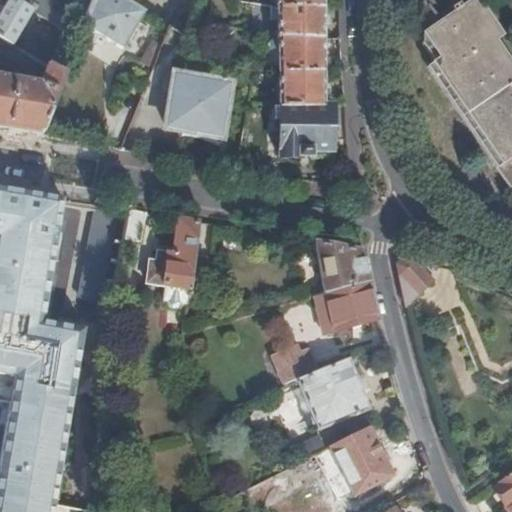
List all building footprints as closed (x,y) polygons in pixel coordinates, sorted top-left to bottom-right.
[(48,66),(54,70),(64,46),(45,36),(51,24),(12,0),(9,0),(0,17),(0,37),(23,52),(40,62),(48,66)] [(69,34),(78,39),(83,28),(92,0),(12,0),(51,24),(69,34)] [(120,49),(142,15),(117,0),(92,0),(83,28),(120,49)] [(479,0),(472,0),(463,7),(459,4),(451,10),(453,13),(422,35),(439,59),(432,65),(511,179),(511,61),(499,42),(505,37),(479,0)] [(326,39),(326,8),(280,8),(280,39),(326,39)] [(54,70),(65,76),(78,39),(69,34),(64,46),(54,70)] [(0,51),(17,62),(23,52),(0,37),(0,51)] [(326,72),(326,39),(280,39),(280,72),(326,72)] [(23,52),(17,62),(34,73),(40,62),(23,52)] [(0,129),(44,137),(65,76),(54,70),(48,66),(40,87),(0,80),(0,129)] [(280,72),(280,105),(326,106),(326,72),(280,72)] [(228,137),(236,86),(179,78),(171,130),(187,132),(186,138),(210,141),(210,136),(228,137)] [(334,149),(334,106),(326,106),(280,105),(279,159),(303,160),(303,158),(311,157),(312,149),(334,149)] [(333,158),(334,149),(312,149),(311,157),(333,158)] [(81,511),(54,509),(67,422),(66,422),(83,333),(41,326),(60,220),(0,207),(0,401),(10,405),(0,452),(0,511),(81,511)] [(140,242),(145,214),(129,211),(124,240),(140,242)] [(194,257),(199,222),(177,219),(173,255),(157,253),(156,263),(150,262),(147,285),(190,291),(194,257)] [(324,295),(367,283),(362,250),(315,243),(324,295)] [(212,259),(194,257),(190,291),(208,293),(212,259)] [(414,293),(430,279),(415,263),(402,260),(396,266),(398,275),(414,293)] [(414,293),(398,275),(403,303),(414,293)] [(331,331),(375,320),(367,283),(324,295),(331,331)] [(320,335),(331,331),(324,295),(312,298),(320,335)] [(270,356),(282,387),(297,381),(314,374),(304,349),(297,352),(295,346),(270,356)] [(369,409),(349,360),(314,374),(297,381),(318,430),(369,409)] [(390,477),(367,430),(327,450),(350,498),(390,477)] [(119,454),(114,443),(103,447),(108,459),(119,454)] [(467,482),(477,495),(501,478),(491,465),(467,482)] [(511,511),(511,476),(493,490),(508,511),(511,511)]
